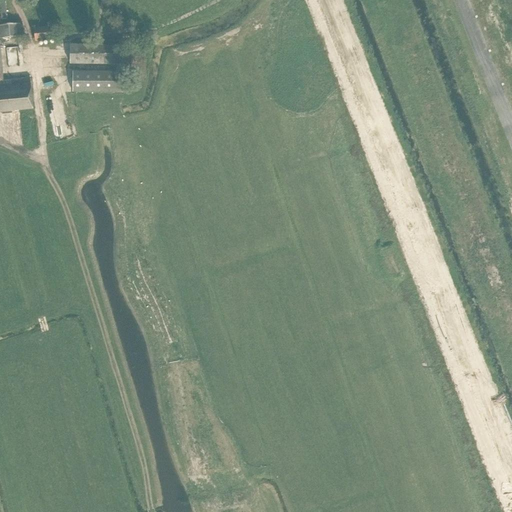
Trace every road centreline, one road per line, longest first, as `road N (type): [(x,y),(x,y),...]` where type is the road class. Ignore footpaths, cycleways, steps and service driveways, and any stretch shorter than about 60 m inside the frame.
road 1 (unclassified): [(329,0),(511,469)]
road 2 (track): [(151,511),(124,397),(46,171),(34,74)]
